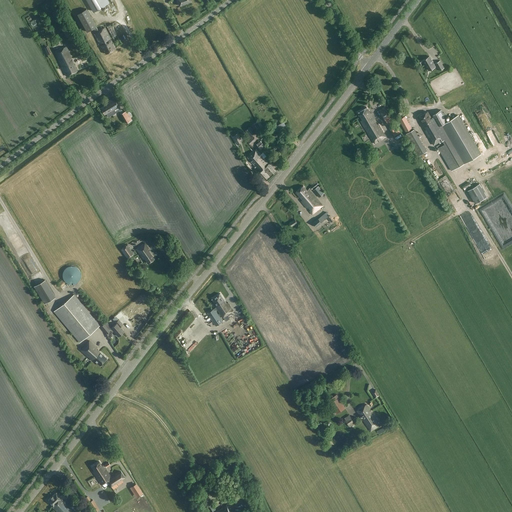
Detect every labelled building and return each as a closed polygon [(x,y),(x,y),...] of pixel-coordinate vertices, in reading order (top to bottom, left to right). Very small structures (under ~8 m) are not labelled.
[(86,0),(93,11),(109,3),(107,0),(86,0)] [(92,29),(94,34),(101,47),(102,46),(106,54),(116,49),(108,33),(105,27),(99,31),(96,27),(96,26),(87,9),(77,14),(87,32),(92,29)] [(117,34),(111,24),(107,26),(113,38),(117,46),(121,44),(121,43),(116,34),(117,34)] [(65,30),(69,40),(74,37),(73,35),(74,34),(70,27),(65,30)] [(66,76),(77,71),(71,59),(72,59),(66,46),(55,52),(66,76)] [(429,70),(435,66),(429,56),(423,60),(429,70)] [(439,70),(444,67),(440,60),(435,63),(439,70)] [(126,123),(126,122),(132,119),(126,110),(123,112),(121,109),(114,97),(108,101),(109,103),(100,108),(104,114),(106,114),(108,117),(112,114),(119,111),(120,113),(126,123)] [(388,125),(393,122),(384,106),(379,110),(388,125)] [(386,136),(379,123),(377,125),(375,121),(376,120),(373,115),(372,116),(366,107),(367,107),(366,107),(358,112),(362,120),(360,121),(371,138),(375,144),(386,136)] [(433,115),(434,116),(431,118),(428,112),(419,117),(422,122),(420,123),(423,127),(424,126),(426,129),(425,130),(429,139),(430,138),(431,138),(433,141),(432,141),(434,145),(436,144),(442,140),(444,144),(438,148),(452,171),(480,154),(458,115),(447,121),(441,110),(433,115)] [(406,132),(412,129),(408,122),(402,126),(406,132)] [(396,125),(389,129),(394,136),(401,132),(396,125)] [(245,130),(250,136),(253,133),(249,127),(245,130)] [(250,144),(256,140),(252,135),(252,136),(251,135),(247,139),(247,140),(250,144)] [(261,139),(266,145),(270,141),(267,137),(264,136),(261,139)] [(256,144),(258,146),(260,149),(265,145),(262,142),(262,143),(260,141),(256,144)] [(266,180),(276,171),(256,149),(247,157),(258,169),(258,168),(261,171),(259,172),(266,180)] [(310,187),(312,189),(319,184),(317,181),(310,187)] [(465,191),(472,187),(469,182),(462,186),(465,191)] [(312,214),(323,205),(309,189),(307,190),(303,185),(296,192),(303,200),(301,201),(307,208),(308,207),(311,210),(309,211),(312,214)] [(324,193),(318,186),(313,190),(319,197),(324,193)] [(319,216),(323,220),(328,216),(325,211),(319,216)] [(318,218),(312,223),(317,227),(322,223),(318,218)] [(148,263),(154,259),(148,251),(150,250),(145,243),(136,249),(143,259),(144,258),(148,263)] [(127,258),(134,254),(127,245),(121,249),(127,258)] [(79,270),(78,269),(77,268),(76,267),(74,266),(73,266),(71,266),(69,266),(68,267),(67,267),(65,268),(64,269),(63,271),(63,272),(62,274),(62,275),(62,277),(63,278),(63,280),(64,281),(65,282),(67,283),(68,284),(70,284),(71,284),(73,284),(74,284),(76,283),(77,283),(78,282),(79,280),(80,279),(81,277),(81,276),(81,274),(80,273),(80,271),(79,270)] [(55,297),(45,279),(34,286),(44,304),(55,297)] [(228,316),(234,312),(233,311),(228,302),(227,303),(220,294),(212,299),(216,306),(215,306),(216,307),(214,309),(208,313),(210,316),(209,316),(216,326),(223,321),(219,316),(221,314),(223,318),(223,317),(226,321),(230,319),(228,316)] [(79,342),(100,325),(74,295),(54,311),(79,342)] [(118,336),(124,331),(120,327),(123,324),(119,319),(115,322),(116,324),(111,328),(118,336)] [(100,326),(107,334),(110,331),(105,324),(107,323),(106,321),(103,322),(104,323),(100,326)] [(232,325),(226,328),(235,345),(243,341),(242,339),(246,338),(243,332),(237,335),(232,325)] [(204,338),(199,333),(189,342),(194,347),(204,338)] [(100,365),(106,358),(96,349),(97,348),(89,341),(81,350),(92,361),(93,360),(100,365)] [(371,391),(374,397),(379,394),(375,388),(371,391)] [(328,400),(337,413),(345,408),(337,395),(328,400)] [(357,411),(368,427),(370,431),(378,426),(376,422),(377,420),(367,404),(357,411)] [(349,415),(344,418),(350,427),(354,423),(349,415)] [(101,484),(107,480),(111,478),(111,477),(103,465),(102,466),(99,461),(91,466),(94,471),(93,472),(101,484)] [(121,471),(111,477),(111,478),(107,480),(112,489),(118,486),(116,483),(124,477),(121,471)] [(233,479),(227,487),(233,492),(237,488),(235,486),(237,483),(233,479)] [(130,484),(136,495),(142,492),(137,481),(130,484)] [(70,511),(73,510),(65,501),(64,502),(55,493),(52,496),(51,497),(48,500),(53,506),(52,507),(56,511),(54,511),(53,511),(70,511)] [(94,497),(90,499),(96,509),(99,507),(94,497)] [(214,497),(210,499),(213,503),(216,507),(219,504),(214,497)]
